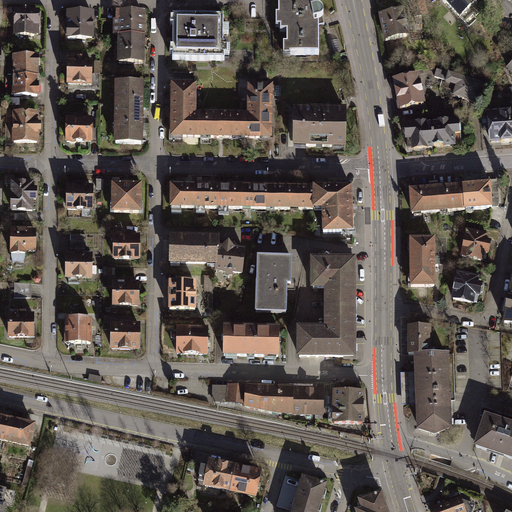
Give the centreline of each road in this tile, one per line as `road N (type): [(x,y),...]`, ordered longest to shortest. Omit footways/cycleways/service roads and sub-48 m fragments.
road 1 (residential): [(0,395),(281,456)]
road 2 (residential): [(154,371),(385,375)]
road 3 (residential): [(159,165),(381,168)]
road 4 (residential): [(159,165),(154,371)]
road 5 (residential): [(385,304),(477,320),(492,310),(511,221)]
road 6 (residential): [(54,164),(51,363)]
road 7 (secondary): [(381,168),(353,0)]
road 8 (residential): [(54,0),(54,164)]
road 9 (residential): [(160,2),(159,165)]
road 10 (secondary): [(385,304),(381,168)]
road 11 (residential): [(381,168),(511,160)]
road 12 (residential): [(390,443),(424,446),(511,481)]
